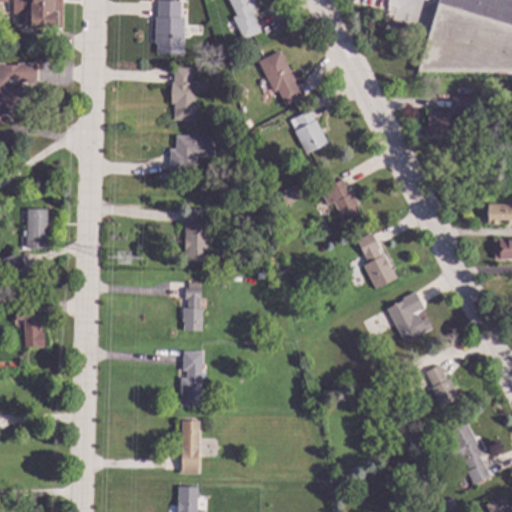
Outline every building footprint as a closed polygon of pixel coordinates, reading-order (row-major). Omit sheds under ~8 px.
[(58,0),(58,12),(55,12),(54,30),(42,29),(42,36),(38,36),(38,29),(28,29),(28,26),(25,25),(26,16),(20,16),(20,9),(15,9),(10,4),(10,0),(58,0)] [(252,0),(257,10),(250,14),(259,32),(242,41),(232,18),(235,17),(227,0),(252,0)] [(511,0),(511,73),(417,73),(438,0),(511,0)] [(179,2),(178,18),(183,18),(182,55),(155,54),(155,44),(153,44),(154,18),(156,18),(157,1),(179,2)] [(294,82),(292,83),(300,98),(284,106),(276,91),(273,93),(257,63),(278,52),(294,82)] [(228,59),(221,61),(219,55),(226,53),(228,59)] [(36,83),(20,83),(20,88),(26,88),(26,113),(7,113),(7,116),(0,116),(0,64),(3,64),(3,66),(17,66),(17,64),(36,64),(36,83)] [(191,69),(190,84),(196,84),(194,122),(173,121),(173,105),(170,105),(170,83),(173,83),(173,68),(191,69)] [(471,116),(453,116),(453,97),(471,97),(471,116)] [(309,112),(327,144),(305,156),(293,132),(294,132),(289,122),(309,112)] [(447,135),(424,135),(424,127),(426,126),(426,114),(447,113),(447,135)] [(264,136),(256,140),(253,133),(260,129),(264,136)] [(214,138),(213,158),(195,157),(194,172),(168,171),(169,150),(174,150),(175,137),(214,138)] [(229,147),(222,148),(221,139),(228,138),(229,147)] [(349,195),(351,194),(360,213),(343,222),(333,204),(327,207),(319,192),(341,180),(349,195)] [(309,205),(303,207),(300,201),(305,199),(309,205)] [(511,221),(511,225),(504,225),(504,221),(498,221),(498,225),(486,225),(487,205),(511,205),(511,221)] [(46,210),(45,249),(24,248),(25,210),(46,210)] [(206,263),(183,262),(183,225),(185,225),(186,210),(203,210),(207,210),(206,263)] [(378,250),(377,250),(380,257),(383,256),(384,258),(383,259),(394,280),(374,290),(361,266),(367,264),(355,242),(370,234),(378,250)] [(511,260),(496,261),(496,260),(493,260),(493,241),(511,240),(511,260)] [(24,274),(5,282),(0,268),(0,258),(16,253),(24,274)] [(305,281),(296,286),(292,278),(301,273),(305,281)] [(200,301),(198,301),(198,309),(201,309),(200,332),(183,332),(183,322),(181,322),(182,309),(186,309),(187,300),(183,300),(184,289),(200,289),(200,301)] [(414,294),(422,309),(411,315),(416,324),(417,323),(423,333),(420,335),(419,334),(403,343),(385,310),(401,302),(401,300),(414,294)] [(33,318),(38,318),(38,333),(43,332),(44,348),(37,348),(37,347),(24,348),(22,320),(15,320),(14,309),(32,308),(33,318)] [(355,319),(359,325),(349,330),(346,323),(355,319)] [(348,330),(340,334),(336,328),(344,323),(348,330)] [(200,407),(179,407),(179,394),(177,394),(177,389),(179,389),(180,379),(181,379),(182,352),(201,353),(200,407)] [(419,378),(399,389),(392,373),(411,363),(419,378)] [(446,381),(447,380),(457,399),(440,408),(430,389),(432,388),(424,373),(438,366),(446,381)] [(389,386),(381,390),(378,383),(385,379),(389,386)] [(197,475),(178,475),(179,434),(180,434),(180,422),(198,422),(197,475)] [(481,456),(479,457),(489,477),(472,485),(465,472),(468,471),(464,464),(463,465),(461,461),(451,467),(441,447),(451,442),(447,433),(465,424),(481,456)] [(197,488),(196,511),(204,511),(203,511),(175,511),(178,487),(197,488)] [(510,511),(487,511),(484,506),(502,496),(510,511)] [(454,506),(445,510),(442,503),(450,499),(454,506)]
